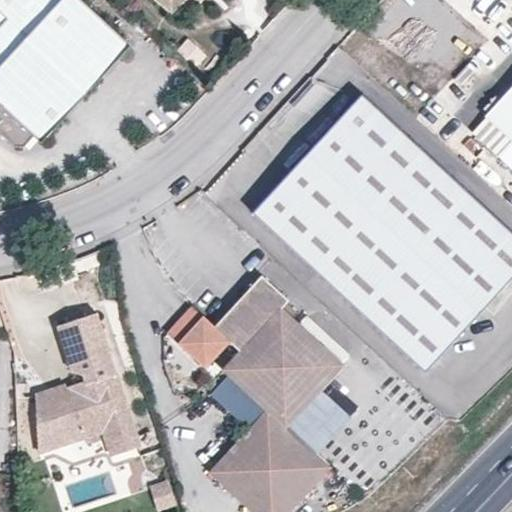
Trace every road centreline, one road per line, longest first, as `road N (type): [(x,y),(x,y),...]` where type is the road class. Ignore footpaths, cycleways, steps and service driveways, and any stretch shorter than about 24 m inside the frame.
road 1 (unknown): [(511,346),(467,392),(430,400),(236,221),(222,181),(197,146)]
road 2 (residential): [(333,0),(197,146),(122,202),(23,245),(0,246)]
road 3 (unknown): [(122,202),(171,410),(210,511)]
road 4 (unknown): [(293,43),(511,216)]
